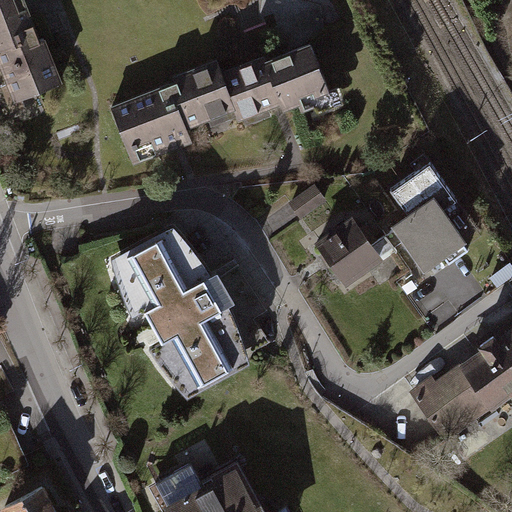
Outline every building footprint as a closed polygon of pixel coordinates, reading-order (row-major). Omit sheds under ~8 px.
[(16,0),(0,0),(0,93),(6,109),(62,89),(45,41),(33,45),(16,0)] [(260,54),(217,70),(231,111),(272,97),(276,107),(326,88),(309,44),(263,62),(260,54)] [(231,111),(217,70),(214,61),(164,77),(167,85),(110,104),(129,160),(188,140),(183,127),(231,111)] [(419,205),(422,209),(433,201),(441,212),(457,200),(430,161),(391,189),(408,213),(419,205)] [(300,216),(325,199),(316,186),(292,204),(300,216)] [(468,250),(441,212),(433,201),(422,209),(399,225),(425,263),(441,252),(449,264),(468,250)] [(346,279),(379,256),(353,219),(319,243),(346,279)] [(205,275),(199,278),(172,229),(118,259),(190,388),(243,359),(216,310),(222,306),(217,297),(213,299),(206,286),(209,284),(205,275)] [(212,260),(228,293),(239,288),(223,255),(212,260)] [(498,287),(511,276),(511,264),(511,263),(492,278),(498,287)] [(511,332),(498,342),(494,335),(481,344),(486,351),(465,366),(491,403),(511,388),(511,332)] [(445,436),(491,403),(465,366),(434,388),(430,381),(415,392),(445,436)] [(235,470),(204,487),(191,463),(157,482),(173,511),(289,511),(286,506),(275,511),(265,511),(261,505),(256,507),(235,470)] [(56,511),(42,487),(6,507),(8,511),(56,511)]
